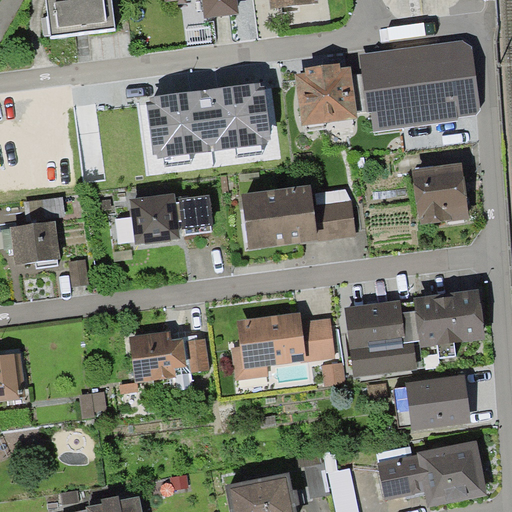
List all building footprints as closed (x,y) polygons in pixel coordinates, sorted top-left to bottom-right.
[(111,0),(45,0),(50,36),(83,32),(115,28),(111,0)] [(165,0),(166,1),(174,0),(202,0),(204,17),(223,15),(239,13),(237,0),(165,0)] [(269,0),(270,8),(319,2),(318,0),(269,0)] [(352,75),(357,113),(366,112),(371,111),(373,131),(458,120),(458,117),(477,114),(481,110),(472,46),(464,40),(359,54),(362,74),(352,75)] [(323,65),(305,67),(305,72),(294,74),(301,125),(358,118),(357,113),(352,75),(351,66),(341,67),(340,63),(323,65)] [(206,90),(150,97),(151,101),(146,102),(153,155),(157,154),(157,159),(268,144),(267,140),(271,139),(264,86),(261,87),(260,83),(206,90)] [(462,162),(412,168),(419,224),(469,218),(465,186),(462,162)] [(310,184),(242,193),(249,248),(286,244),(318,239),(313,205),(310,184)] [(317,205),(351,200),(345,189),(315,193),(317,205)] [(174,193),(129,199),(135,244),(158,241),(180,239),(178,221),(182,220),(183,228),(186,228),(211,225),(213,225),(210,194),(179,198),(180,202),(176,202),(174,193)] [(24,201),(27,220),(65,216),(62,197),(24,201)] [(317,205),(313,205),(318,239),(318,241),(356,236),(351,200),(317,205)] [(55,220),(10,226),(15,265),(36,262),(57,259),(60,258),(55,220)] [(211,231),(211,225),(186,228),(186,234),(211,231)] [(58,266),(57,259),(36,262),(36,269),(58,266)] [(86,259),(69,261),(72,287),(89,285),(86,259)] [(479,288),(413,298),(415,311),(419,341),(420,347),(437,344),(454,342),(486,337),(479,288)] [(400,300),(344,307),(350,349),(351,349),(354,377),(417,369),(414,342),(403,343),(402,336),(405,336),(402,313),(400,300)] [(415,311),(402,313),(405,336),(402,336),(403,343),(414,342),(419,341),(415,311)] [(273,315),(237,319),(240,346),(231,347),(236,380),(269,376),(267,365),(306,361),(301,322),(300,312),(273,315)] [(330,318),(301,322),(306,361),(306,362),(335,358),(330,318)] [(151,333),(129,336),(135,383),(137,382),(176,377),(175,368),(187,366),(184,338),(172,340),(171,331),(151,333)] [(205,338),(188,340),(192,371),(209,370),(205,338)] [(456,356),(454,342),(437,344),(438,358),(456,356)] [(0,355),(0,401),(26,398),(21,353),(0,355)] [(343,363),(322,365),(324,387),(346,384),(343,363)] [(465,374),(405,382),(406,387),(411,426),(412,431),(471,423),(467,394),(465,374)] [(138,392),(137,382),(135,383),(120,384),(121,394),(138,392)] [(386,383),(367,385),(369,400),(387,397),(386,383)] [(411,426),(406,387),(393,388),(399,427),(411,426)] [(104,392),(79,395),(82,419),(95,417),(94,411),(106,410),(104,392)] [(487,495),(476,440),(417,452),(417,454),(411,455),(379,462),(377,462),(385,500),(424,492),(427,507),(487,495)] [(377,453),(379,462),(411,455),(410,447),(377,453)] [(324,463),(305,467),(310,497),(330,493),(324,463)] [(358,511),(350,469),(328,473),(336,511),(358,511)] [(225,485),(230,511),(297,511),(296,505),(300,505),(298,497),(297,489),(293,490),(289,472),(225,485)] [(78,490),(60,493),(62,505),(80,502),(78,490)] [(142,511),(139,496),(120,499),(119,495),(101,498),(102,503),(86,506),(87,509),(74,511),(142,511)]
